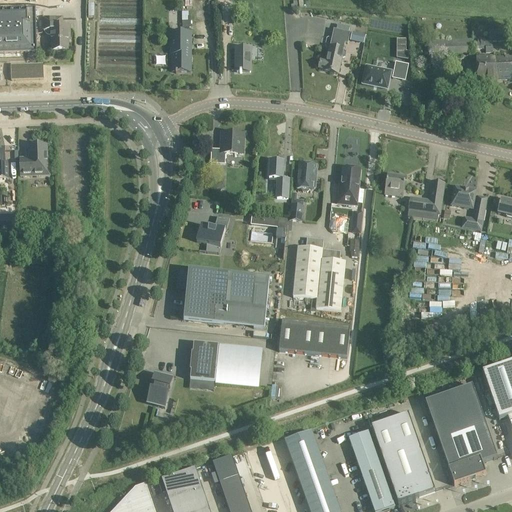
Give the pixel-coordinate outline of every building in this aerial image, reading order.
[(36,29),(36,26),(36,21),(35,9),(0,10),(0,54),(31,54),(36,53),(37,53),(36,29)] [(43,26),(43,28),(44,28),(45,32),(46,35),(48,36),(51,36),(52,52),(69,52),(68,42),(70,42),(70,27),(63,27),(63,21),(43,21),(43,26)] [(321,62),(319,70),(325,71),(324,72),(338,75),(342,60),(344,60),(346,52),(343,52),(344,51),(343,51),(345,45),(345,44),(348,45),(350,34),(348,34),(336,31),(334,31),(331,42),(330,48),(326,63),(321,62)] [(505,31),(489,32),(489,40),(477,40),(478,44),(472,44),(473,51),(478,51),(485,51),(486,54),(493,54),(492,43),(506,43),(505,31)] [(171,35),(171,55),(173,55),(173,73),(190,73),(190,63),(192,62),(192,57),(190,57),(190,35),(171,35)] [(472,41),(428,42),(429,56),(473,54),(472,41)] [(235,50),(235,61),(237,61),(237,73),(251,73),(251,50),(235,50)] [(511,57),(476,59),(477,82),(511,80),(511,57)] [(366,68),(363,85),(387,91),(390,77),(393,77),(393,79),(405,82),(408,66),(396,64),(394,74),(391,74),(391,73),(366,68)] [(43,66),(11,67),(12,82),(43,81),(43,66)] [(243,156),(244,136),(221,134),(220,151),(211,151),(210,165),(224,166),(225,157),(227,155),(243,156)] [(5,148),(0,148),(0,180),(9,180),(8,163),(6,163),(5,148)] [(30,160),(20,161),(21,177),(49,177),(49,167),(47,167),(46,148),(29,148),(30,160)] [(290,180),(283,180),(284,164),(269,163),(269,180),(277,181),(276,200),(289,201),(290,180)] [(300,165),(297,190),(301,191),(303,193),(307,194),(309,192),(309,191),(313,192),(313,190),(315,190),(316,182),(314,180),(316,167),(311,167),(310,165),(305,164),(304,166),(300,165)] [(338,206),(357,208),(360,172),(355,171),(354,168),(350,167),(348,170),(343,170),(342,184),(340,184),(338,206)] [(385,196),(403,198),(406,178),(388,175),(385,196)] [(221,183),(214,187),(218,193),(224,188),(221,183)] [(444,185),(432,183),(430,201),(413,199),(411,213),(412,213),(411,219),(426,222),(427,221),(438,223),(439,216),(440,216),(444,185)] [(464,191),(464,190),(456,188),(455,197),(453,197),(451,207),(475,211),(473,221),(464,219),(463,229),(480,232),(486,200),(474,198),(475,193),(464,191)] [(292,196),(290,222),(302,223),(304,201),(296,200),(296,197),(292,196)] [(511,203),(501,201),(497,215),(511,218),(511,203)] [(354,213),(352,234),(360,234),(362,213),(361,213),(354,213)] [(14,217),(0,216),(0,233),(15,234),(14,217)] [(263,228),(264,219),(251,218),(250,226),(263,228)] [(218,256),(220,251),(229,221),(217,219),(213,231),(201,227),(196,244),(206,247),(205,254),(199,253),(198,254),(218,256)] [(317,311),(341,314),(346,264),(340,263),(341,253),(323,252),(324,242),(307,240),(306,250),(298,249),(293,299),(318,301),(317,311)] [(351,240),(350,252),(359,253),(360,241),(351,240)] [(182,323),(264,331),(269,280),(178,271),(176,292),(185,293),(182,323)] [(298,325),(281,324),(278,353),(295,355),(298,325)] [(312,357),(315,327),(298,325),(295,355),(312,357)] [(332,329),(315,327),(312,357),(329,359),(332,329)] [(349,331),(332,329),(329,359),(346,361),(349,331)] [(189,382),(214,384),(218,348),(193,345),(189,382)] [(215,384),(258,389),(262,352),(218,348),(215,384)] [(511,430),(511,364),(482,374),(499,423),(508,420),(511,430)] [(167,389),(169,389),(172,380),(154,375),(152,385),(154,385),(152,392),(150,391),(146,405),(164,410),(167,396),(165,395),(167,389)] [(472,388),(426,404),(454,487),(483,477),(482,477),(480,478),(478,474),(485,472),(482,465),(497,459),(472,388)] [(408,416),(371,428),(398,506),(435,493),(408,416)] [(285,443),(309,511),(339,511),(311,433),(285,443)] [(388,511),(395,510),(395,509),(368,434),(349,440),(374,511),(388,511)] [(232,457),(212,464),(219,484),(228,511),(251,511),(239,477),(232,457)] [(196,470),(162,481),(169,502),(203,491),(196,470)] [(128,503),(130,511),(155,511),(147,486),(128,503)] [(203,491),(169,502),(171,511),(209,511),(210,511),(203,491)] [(116,511),(130,511),(128,503),(116,511)]
